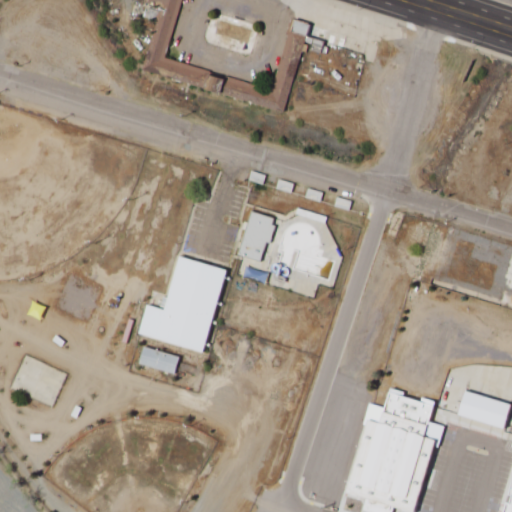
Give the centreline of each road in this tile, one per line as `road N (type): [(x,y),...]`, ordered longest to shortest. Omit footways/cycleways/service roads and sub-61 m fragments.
road 1 (residential): [(0,74),(511,229)]
road 2 (residential): [(299,511),(290,499),(386,191)]
road 3 (residential): [(386,191),(436,6)]
